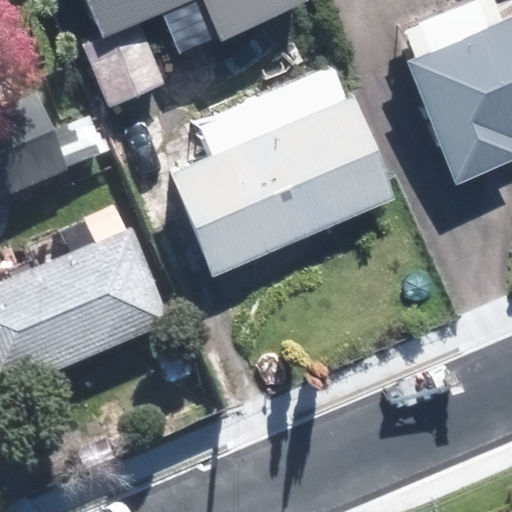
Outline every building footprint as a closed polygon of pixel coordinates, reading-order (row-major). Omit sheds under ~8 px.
[(84,0),(93,19),(135,0),(196,0),(206,23),(258,0),(84,0)] [(496,0),(430,0),(400,13),(413,45),(404,49),(455,176),(511,153),(511,0),(498,6),(496,0)] [(93,19),(75,29),(102,90),(159,66),(133,4),(93,19)] [(335,56),(198,113),(210,142),(167,160),(212,268),(399,191),(353,82),(347,85),(335,56)] [(0,99),(0,200),(71,172),(35,85),(0,99)] [(0,394),(151,334),(162,301),(130,224),(109,233),(101,213),(29,242),(38,263),(0,278),(0,394)]
